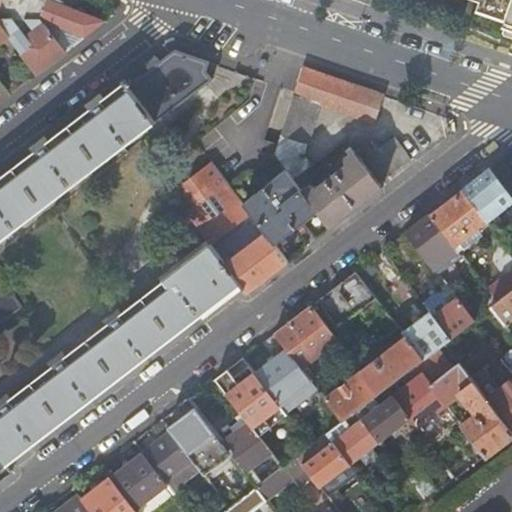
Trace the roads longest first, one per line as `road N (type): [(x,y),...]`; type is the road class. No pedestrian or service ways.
road 1 (residential): [(511,116),(0,509)]
road 2 (residential): [(223,0),(511,100)]
road 3 (residential): [(0,141),(184,0)]
